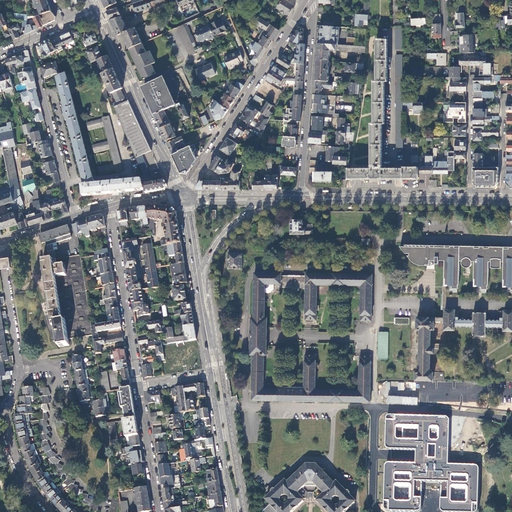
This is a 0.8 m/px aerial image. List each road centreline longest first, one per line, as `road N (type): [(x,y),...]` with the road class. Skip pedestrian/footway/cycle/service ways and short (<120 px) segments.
road 1 (tertiary): [(298,18),(183,197)]
road 2 (secondary): [(95,6),(183,197)]
road 3 (residential): [(29,42),(76,217)]
road 4 (residential): [(110,207),(140,384)]
road 5 (residential): [(301,196),(312,24)]
road 6 (secondary): [(211,329),(207,272),(216,249),(236,224),(277,202)]
road 7 (residential): [(20,370),(6,420),(20,467),(51,511)]
road 8 (secondary): [(243,511),(218,373)]
road 9 (secondary): [(210,374),(234,511)]
road 10 (residential): [(470,198),(469,80),(462,70)]
road 11 (residential): [(0,242),(20,370)]
road 12 (residential): [(140,384),(159,511)]
road 13 (secondary): [(342,197),(470,198)]
